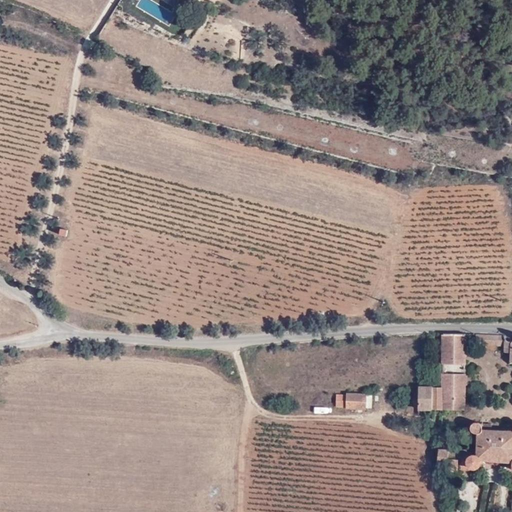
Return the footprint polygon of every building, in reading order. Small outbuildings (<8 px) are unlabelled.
[(456,67),(451,59),(440,65),(445,73),(456,67)] [(465,333),(442,333),(442,386),(419,386),(419,408),(451,409),(464,410),(464,396),(471,396),(471,385),(464,385),(465,333)] [(497,335),(474,334),(474,346),(484,346),(484,349),(496,350),(496,347),(497,335)] [(511,335),(497,335),(496,347),(505,347),(505,352),(511,352),(511,335)] [(335,396),(335,403),(345,404),(345,408),(366,408),(366,394),(345,394),(345,396),(335,396)] [(450,449),(449,449),(448,464),(448,475),(472,475),(473,470),(479,470),(482,469),(484,466),(483,460),(511,460),(511,430),(494,430),(493,424),(482,424),(478,421),(474,421),(472,422),(470,424),(469,428),(470,430),(471,432),(474,434),(478,434),(477,452),(469,452),(469,449),(450,449)] [(449,449),(438,448),(438,464),(448,464),(449,449)]
